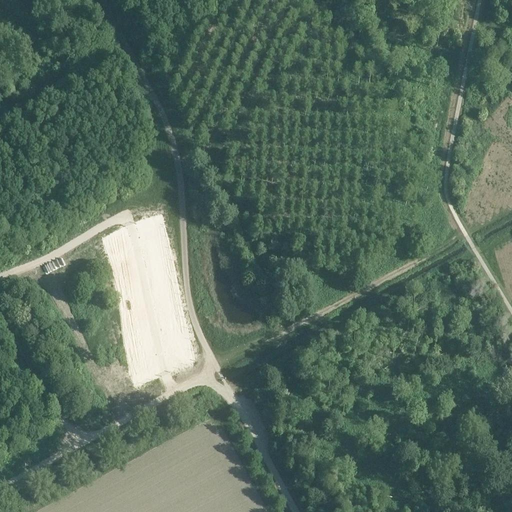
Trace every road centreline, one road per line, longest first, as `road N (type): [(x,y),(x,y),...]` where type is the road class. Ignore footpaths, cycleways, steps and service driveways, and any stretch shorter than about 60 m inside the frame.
road 1 (track): [(206,375),(0,488)]
road 2 (unclassified): [(294,511),(217,369)]
road 3 (track): [(77,445),(0,314)]
